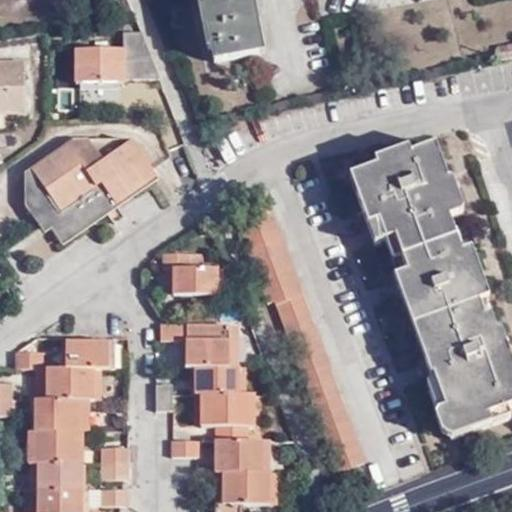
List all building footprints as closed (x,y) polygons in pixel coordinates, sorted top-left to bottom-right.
[(256,56),(247,0),(200,0),(209,63),(256,56)] [(152,62),(142,35),(124,35),(124,53),(77,53),(77,87),(126,87),(125,62),(152,62)] [(0,66),(0,115),(24,115),(23,66),(0,66)] [(130,143),(82,144),(71,143),(23,176),(24,210),(38,231),(45,227),(59,247),(83,231),(89,227),(84,219),(109,201),(114,209),(155,180),(130,143)] [(438,145),(361,173),(386,241),(397,237),(416,292),(413,294),(441,372),(435,374),(448,409),(443,410),(450,431),(509,408),(511,407),(511,345),(508,347),(501,349),(495,335),(494,335),(478,295),(483,292),(488,291),(473,249),(464,253),(453,256),(442,221),(452,217),(460,215),(447,179),(449,179),(438,145)] [(386,241),(361,173),(351,176),(375,245),(386,241)] [(254,217),(273,210),(267,195),(248,202),(254,217)] [(89,227),(114,209),(109,201),(84,219),(89,227)] [(340,473),(365,463),(273,210),(254,217),(248,219),(240,222),(270,303),(277,301),(340,473)] [(464,253),(452,217),(442,221),(453,256),(464,253)] [(397,237),(386,241),(399,275),(396,277),(426,361),(420,364),(437,412),(443,410),(448,409),(435,374),(441,372),(413,294),(416,292),(397,237)] [(221,275),(203,274),(203,257),(167,258),(167,274),(178,275),(177,300),(221,301),(221,275)] [(497,329),(483,292),(478,295),(494,335),(495,335),(501,349),(508,347),(502,331),(497,329)] [(234,331),(165,331),(164,346),(190,346),(189,373),(199,373),(233,373),(234,331)] [(97,376),(117,376),(117,350),(70,349),(68,376),(97,376)] [(44,358),(17,358),(17,375),(44,375),(44,358)] [(242,373),(233,373),(199,373),(199,400),(205,400),(242,401),(242,373)] [(49,407),(84,408),(97,408),(97,376),(68,376),(50,375),(49,407)] [(0,406),(13,407),(14,391),(0,390),(0,406)] [(178,390),(164,390),(164,417),(176,417),(178,416),(179,400),(178,390)] [(251,448),(252,401),(242,401),(205,400),(204,432),(219,432),(219,448),(251,448)] [(0,406),(0,422),(12,422),(13,407),(0,406)] [(36,407),(36,439),(85,438),(84,408),(49,407),(36,407)] [(511,416),(509,408),(450,431),(453,440),(511,417),(511,416)] [(36,439),(35,470),(41,470),(84,471),(85,438),(36,439)] [(175,463),(200,463),(200,448),(175,448),(175,463)] [(226,479),(266,479),(267,448),(251,448),(219,448),(218,478),(226,479)] [(131,470),(131,455),(105,455),(105,470),(131,470)] [(41,470),(40,496),(83,496),(84,471),(41,470)] [(131,470),(105,470),(105,487),(131,487),(131,470)] [(217,511),(244,511),(273,511),(274,480),(266,479),(226,479),(225,510),(218,510),(217,511)] [(27,496),(26,511),(39,511),(40,496),(27,496)] [(40,496),(39,511),(82,511),(83,496),(40,496)] [(90,511),(90,497),(83,496),(82,511),(90,511)] [(130,511),(131,497),(104,496),(103,511),(130,511)]
